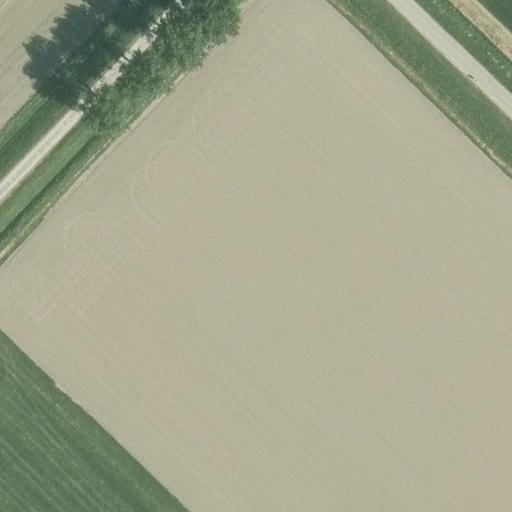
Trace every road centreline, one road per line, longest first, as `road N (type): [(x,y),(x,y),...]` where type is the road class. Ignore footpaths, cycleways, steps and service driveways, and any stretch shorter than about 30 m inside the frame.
road 1 (track): [(0,190),(182,0)]
road 2 (unclassified): [(511,108),(399,0)]
